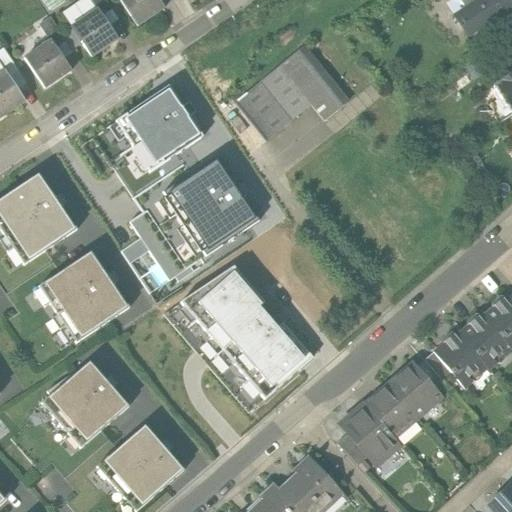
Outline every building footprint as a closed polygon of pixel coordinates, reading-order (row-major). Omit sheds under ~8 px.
[(89,0),(97,10),(105,23),(115,16),(104,0),(89,0)] [(118,0),(135,26),(162,8),(156,0),(118,0)] [(511,11),(504,0),(456,0),(466,15),(454,23),(468,44),(511,14),(511,11)] [(97,10),(70,28),(90,58),(117,40),(105,23),(97,10)] [(38,27),(49,43),(54,50),(65,43),(49,19),(38,27)] [(49,43),(23,60),(42,90),(68,72),(54,50),(49,43)] [(244,96),(236,104),(266,140),(310,105),(323,121),(347,102),(304,48),(244,96)] [(0,50),(0,66),(3,72),(8,79),(18,72),(3,49),(0,50)] [(479,59),(466,69),(474,80),(487,70),(479,59)] [(3,72),(0,74),(0,117),(24,102),(8,79),(3,72)] [(511,75),(496,86),(511,109),(511,75)] [(175,157),(201,139),(188,118),(190,117),(183,107),(181,108),(168,88),(114,124),(148,174),(175,157)] [(148,174),(114,124),(76,150),(97,181),(112,171),(132,200),(182,167),(175,157),(148,174)] [(235,188),(215,159),(188,177),(162,195),(165,199),(163,201),(199,255),(201,254),(204,258),(258,223),(242,199),(244,198),(236,187),(235,188)] [(182,167),(132,200),(141,215),(128,224),(168,283),(204,258),(201,254),(199,255),(163,201),(165,199),(162,195),(188,177),(182,167)] [(37,175),(0,200),(0,234),(22,267),(75,231),(37,175)] [(91,254),(38,290),(75,346),(128,310),(91,254)] [(232,269),(162,316),(247,415),(311,360),(281,326),(276,330),(267,320),(258,309),(259,308),(263,305),(232,269)] [(511,304),(507,298),(485,317),(511,349),(511,304)] [(483,315),(458,336),(487,369),(488,371),(511,350),(511,349),(485,317),(483,315)] [(463,390),(487,369),(458,336),(457,334),(432,355),(452,377),(463,390)] [(432,355),(423,362),(443,385),(452,377),(432,355)] [(435,392),(443,385),(423,362),(416,369),(435,392)] [(88,364),(40,406),(79,451),(128,409),(88,364)] [(412,364),(387,385),(418,421),(442,400),(435,392),(416,369),(412,364)] [(394,441),(418,421),(387,385),(364,406),(394,441)] [(400,448),(394,441),(364,406),(339,427),(347,436),(367,459),(375,469),(400,448)] [(143,427),(95,469),(132,511),(137,511),(183,472),(143,427)] [(363,462),(367,459),(347,436),(338,444),(357,467),(363,462)] [(326,511),(343,496),(308,458),(293,472),(296,475),(278,492),(296,511),(326,511)] [(369,469),(363,462),(357,467),(363,474),(369,469)] [(511,511),(511,484),(488,506),(492,511),(511,511)] [(262,502),(251,511),(296,511),(278,492),(272,486),(258,498),(262,502)]
